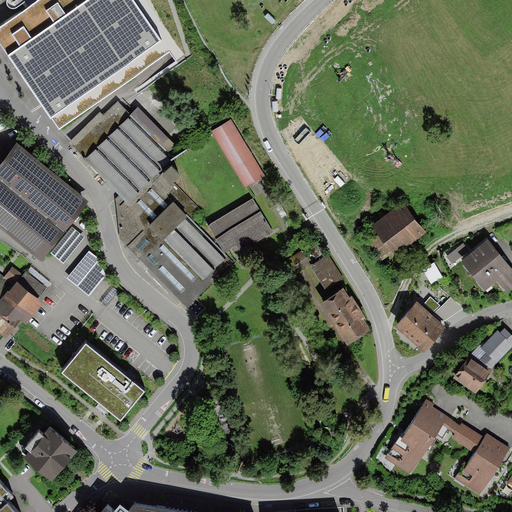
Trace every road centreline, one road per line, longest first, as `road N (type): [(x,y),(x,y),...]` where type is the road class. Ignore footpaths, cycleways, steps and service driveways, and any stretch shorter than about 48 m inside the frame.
road 1 (residential): [(391,369),(368,290),(276,146),(262,105),(265,70),(281,41),(322,0)]
road 2 (residential): [(68,158),(88,181),(125,271),(177,318),(193,350),(182,377),(117,458)]
road 3 (track): [(257,273),(310,351),(321,406),(345,410),(389,389)]
road 4 (residential): [(329,477),(260,491),(137,472),(117,458)]
road 5 (residential): [(117,458),(0,363)]
road 6 (residential): [(511,307),(391,369)]
road 7 (residential): [(391,369),(388,400),(369,440),(329,477)]
